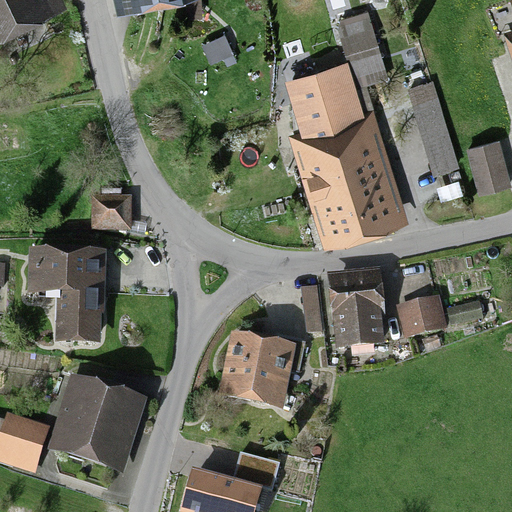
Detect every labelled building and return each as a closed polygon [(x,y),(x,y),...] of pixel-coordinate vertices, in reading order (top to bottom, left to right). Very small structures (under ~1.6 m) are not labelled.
[(0,0),(0,25),(50,1),(49,0),(0,0)] [(111,0),(116,19),(195,2),(194,0),(111,0)] [(369,18),(343,26),(349,46),(376,38),(369,18)] [(292,114),(330,242),(397,219),(347,64),(290,81),(292,114)] [(408,97),(436,182),(460,174),(433,89),(408,97)] [(467,155),(478,202),(511,194),(500,148),(467,155)] [(126,231),(127,192),(97,192),(96,230),(126,231)] [(106,258),(30,254),(27,305),(60,307),(58,362),(102,364),(106,258)] [(375,281),(337,284),(343,348),(381,344),(375,281)] [(439,302),(400,311),(406,338),(445,328),(439,302)] [(480,304),(450,310),(452,324),(483,318),(480,304)] [(298,349),(226,335),(212,405),(283,420),(298,349)] [(148,404),(71,380),(46,460),(123,484),(148,404)] [(43,434),(0,421),(0,454),(34,465),(43,434)] [(265,511),(270,493),(191,473),(180,511),(265,511)]
